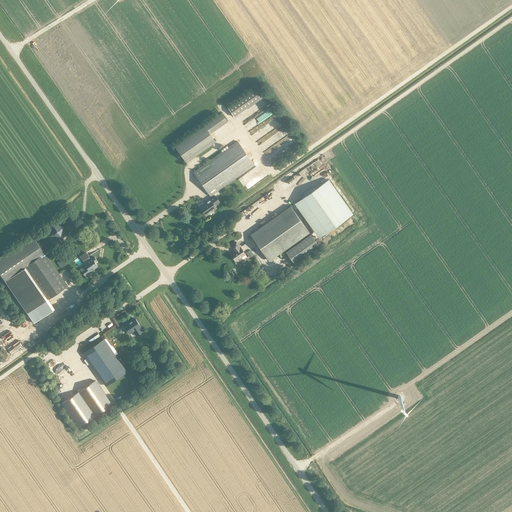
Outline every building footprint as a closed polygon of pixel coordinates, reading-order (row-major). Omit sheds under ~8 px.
[(228,108),(234,117),(263,96),(257,88),(228,108)] [(221,113),(175,146),(187,162),(215,142),(210,134),(227,122),(221,113)] [(272,131),(280,125),(276,120),(268,126),(272,131)] [(260,144),(264,151),(285,137),(281,131),(276,135),(276,134),(260,144)] [(290,138),(285,141),(290,147),(295,144),(290,138)] [(210,196),(211,195),(213,194),(254,165),(237,141),(194,172),(210,196)] [(303,198),(327,232),(352,214),(328,180),(313,191),(311,188),(304,193),(305,196),(303,198)] [(215,196),(213,194),(211,195),(213,198),(206,202),(207,203),(201,208),(200,207),(201,209),(201,210),(202,212),(204,213),(206,216),(216,208),(214,205),(219,202),(215,196)] [(291,207),(251,235),(269,260),(309,232),(291,207)] [(56,237),(55,242),(53,244),(55,247),(61,242),(59,239),(59,237),(61,238),(64,227),(53,225),(51,236),(56,237)] [(53,310),(46,300),(67,286),(32,235),(0,256),(0,272),(34,323),(53,310)] [(319,247),(310,235),(286,252),(295,264),(319,247)] [(234,252),(231,254),(235,261),(236,261),(237,260),(245,254),(240,247),(236,242),(230,246),(234,252)] [(84,263),(84,264),(85,265),(80,269),(82,271),(84,274),(88,271),(89,272),(98,266),(96,264),(98,262),(94,257),(90,259),(89,257),(86,252),(80,256),(83,261),(84,263)] [(130,322),(124,326),(129,334),(130,334),(129,333),(133,331),(136,335),(136,336),(142,331),(140,327),(140,326),(135,318),(135,319),(130,322)] [(126,372),(124,368),(104,339),(84,353),(106,385),(126,372)] [(6,348),(10,355),(15,353),(13,350),(12,350),(9,346),(6,348)] [(95,381),(79,392),(62,403),(78,427),(112,404),(95,381)]
